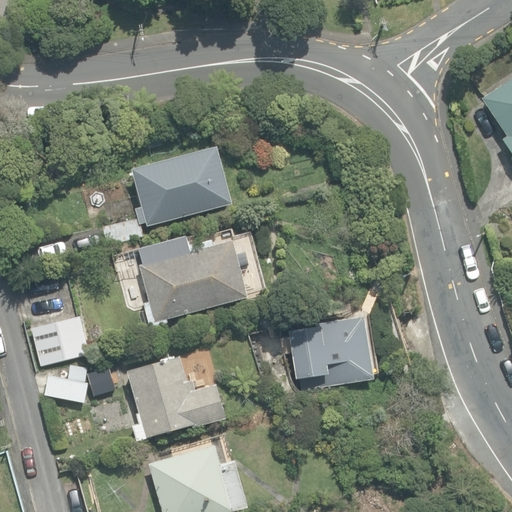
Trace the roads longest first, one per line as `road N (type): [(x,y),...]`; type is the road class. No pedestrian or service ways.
road 1 (tertiary): [(0,74),(203,53),(303,52),(378,91)]
road 2 (tertiary): [(378,91),(435,184),(460,311),(511,415)]
road 3 (residential): [(0,297),(52,511)]
road 4 (residential): [(378,91),(495,0)]
